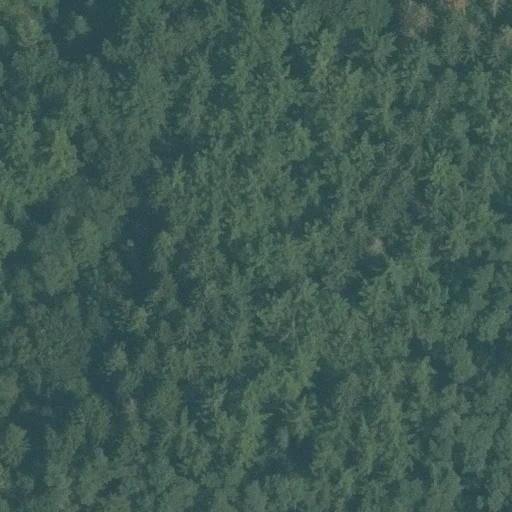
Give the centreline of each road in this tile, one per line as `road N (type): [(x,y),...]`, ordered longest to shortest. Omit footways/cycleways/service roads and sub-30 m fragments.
road 1 (track): [(0,469),(134,97)]
road 2 (track): [(433,511),(511,300)]
